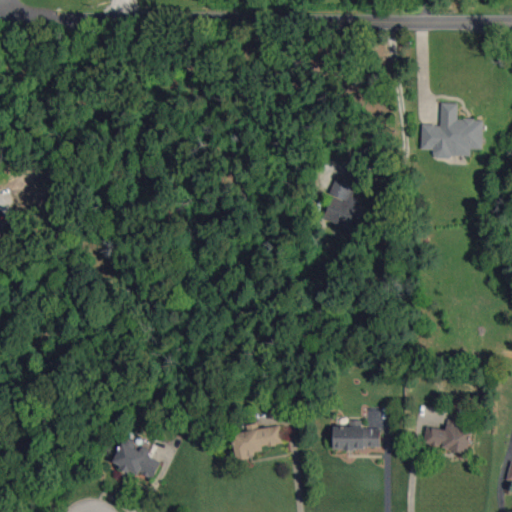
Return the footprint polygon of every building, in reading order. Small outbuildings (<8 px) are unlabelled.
[(422,124),(421,149),(435,149),(434,156),(471,157),(471,148),(483,149),(484,119),(458,118),(459,103),(442,102),(441,124),(422,124)] [(354,185),(338,179),(322,218),(350,229),(362,201),(350,196),(354,185)] [(473,423),(448,419),(446,429),(427,426),(424,444),(468,452),(473,423)] [(237,458),(265,453),(263,447),(284,443),(281,425),(260,428),(259,423),(247,425),(248,431),(233,433),(237,458)] [(334,427),(334,449),(381,448),(381,427),(334,427)] [(162,461),(124,441),(113,462),(138,475),(139,472),(153,478),(162,461)]
